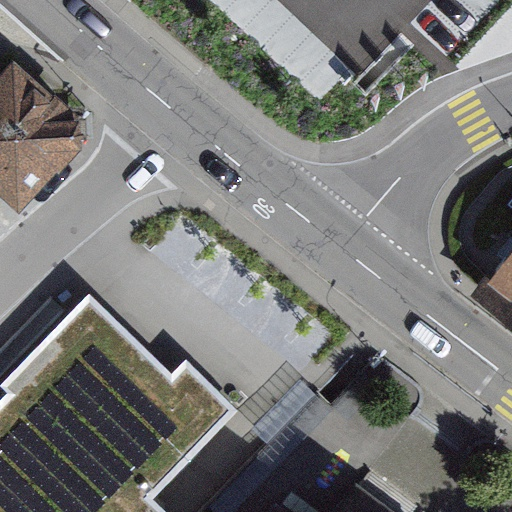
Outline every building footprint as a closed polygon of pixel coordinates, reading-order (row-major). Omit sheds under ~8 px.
[(27,70),(0,96),(0,168),(25,194),(88,133),(27,70)] [(175,372),(90,293),(2,387),(11,395),(0,406),(0,511),(169,511),(170,511),(158,501),(242,412),(187,360),(175,372)] [(365,374),(336,409),(350,421),(380,386),(365,374)] [(255,431),(269,445),(317,396),(302,381),(255,431)] [(269,445),(206,508),(210,511),(231,511),(332,411),(317,396),(269,445)]
